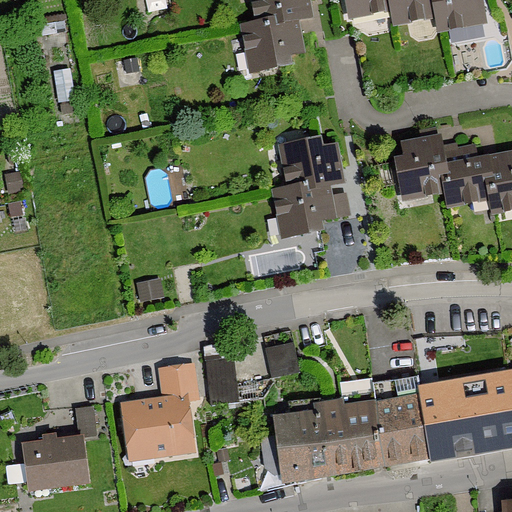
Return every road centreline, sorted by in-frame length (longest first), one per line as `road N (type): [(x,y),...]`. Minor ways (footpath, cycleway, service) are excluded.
road 1 (residential): [(511,289),(443,288),(299,308),(212,324),(173,345),(0,380)]
road 2 (residential): [(511,462),(255,511)]
